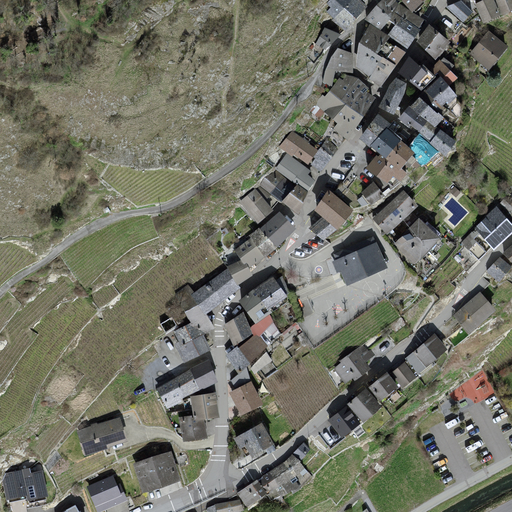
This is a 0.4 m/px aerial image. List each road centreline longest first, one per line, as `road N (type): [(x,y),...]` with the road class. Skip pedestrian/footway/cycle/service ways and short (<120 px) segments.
road 1 (residential): [(218,480),(222,314),(290,244),(315,189),(374,107)]
road 2 (residential): [(511,236),(434,324),(284,449),(231,478)]
road 3 (unclassified): [(274,128),(178,200),(87,229),(0,293)]
road 4 (residential): [(358,27),(334,45),(274,128)]
